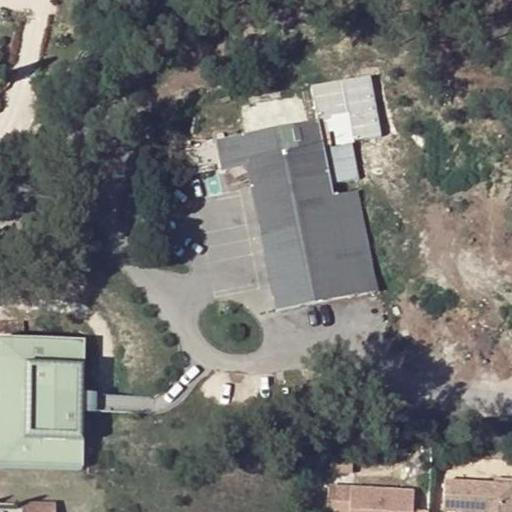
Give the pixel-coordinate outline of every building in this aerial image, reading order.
[(248,167),(275,309),(373,290),(355,192),(331,196),(317,123),(217,144),(222,171),(248,167)] [(80,413),(80,399),(83,338),(0,335),(0,465),(78,468),(80,413)] [(149,400),(80,399),(80,413),(149,415),(149,400)] [(511,511),(511,480),(445,476),(444,507),(484,509),(483,511),(511,511)] [(341,511),(344,484),(328,482),(327,511),(341,511)] [(349,511),(351,484),(344,484),(341,511),(349,511)] [(413,511),(414,488),(351,484),(349,511),(413,511)] [(54,511),(54,502),(20,502),(20,511),(54,511)]
